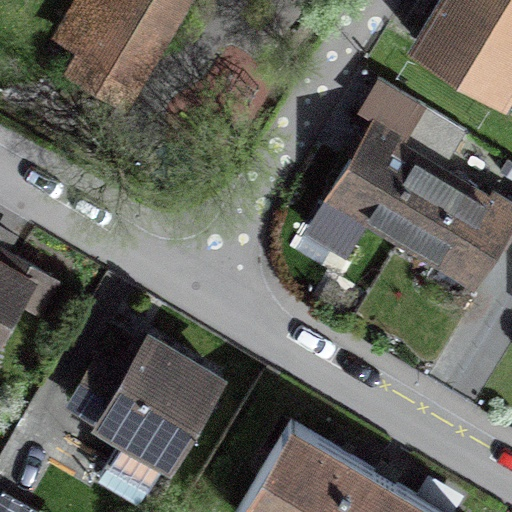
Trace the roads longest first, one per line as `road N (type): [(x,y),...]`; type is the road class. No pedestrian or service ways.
road 1 (residential): [(193,294),(511,489)]
road 2 (residential): [(193,294),(383,0)]
road 3 (residential): [(0,176),(193,294)]
